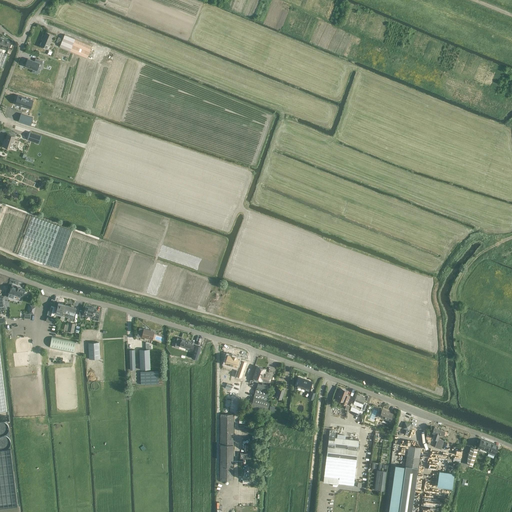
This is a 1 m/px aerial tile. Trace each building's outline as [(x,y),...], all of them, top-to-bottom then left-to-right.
[(281,4),(273,25),(288,30),(296,10),(281,4)] [(40,46),(47,49),(53,35),(46,32),(40,46)] [(64,34),(62,39),(59,46),(70,51),(87,58),(92,46),(75,39),(64,34)] [(1,38),(0,39),(0,45),(8,49),(11,41),(1,38)] [(36,70),(39,63),(42,64),(43,61),(35,58),(34,61),(28,59),(25,66),(36,70)] [(29,109),(32,100),(20,96),(17,105),(29,109)] [(18,121),(30,125),(33,117),(21,113),(18,121)] [(39,143),(42,135),(30,131),(27,139),(39,143)] [(4,142),(2,146),(11,149),(15,136),(7,134),(5,142),(4,142)] [(59,167),(56,172),(66,175),(68,170),(59,167)] [(32,216),(18,254),(46,264),(59,226),(32,216)] [(24,289),(12,285),(9,292),(8,296),(13,298),(14,294),(21,297),(24,289)] [(210,302),(207,311),(213,313),(216,305),(210,302)] [(76,308),(70,306),(64,304),(62,310),(61,315),(70,317),(71,313),(74,314),(76,308)] [(97,309),(85,306),(83,314),(94,317),(94,319),(98,320),(100,313),(96,312),(97,309)] [(76,323),(72,322),(69,322),(67,331),(74,332),(76,323)] [(152,339),(154,332),(144,329),(139,328),(137,335),(142,336),(145,337),(144,339),(147,340),(148,338),(152,339)] [(52,336),(50,348),(74,353),(76,341),(52,336)] [(192,352),(194,345),(191,344),(192,341),(181,338),(178,346),(188,349),(188,350),(192,352)] [(88,343),(89,359),(99,358),(99,342),(88,343)] [(201,346),(196,345),(192,357),(197,359),(201,346)] [(149,349),(146,349),(139,349),(140,369),(150,369),(149,349)] [(229,372),(233,373),(234,370),(245,373),(249,362),(234,357),(229,372)] [(257,366),(253,378),(261,380),(262,379),(269,381),(271,375),(264,373),(265,369),(257,366)] [(140,371),(141,384),(159,384),(158,370),(140,371)] [(220,460),(220,480),(233,480),(233,460),(233,444),(234,414),(231,414),(234,396),(237,397),(242,381),(232,378),(233,375),(227,373),(222,387),(230,390),(229,394),(232,395),(231,397),(230,397),(229,401),(231,401),(229,414),(220,414),(220,444),(220,460)] [(312,383),(299,379),(296,387),(309,392),(312,383)] [(256,388),(253,397),(251,406),(267,410),(269,401),(267,401),(269,391),(256,387),(256,388)] [(281,398),(284,389),(278,387),(275,397),(281,398)] [(340,402),(346,405),(350,396),(347,395),(348,391),(341,388),(336,398),(341,400),(340,402)] [(361,407),(361,408),(364,410),(366,404),(363,403),(365,397),(357,394),(354,400),(360,403),(358,406),(361,407)] [(390,420),(391,416),(393,413),(382,409),(379,415),(390,420)] [(7,437),(6,421),(0,421),(0,432),(3,433),(4,439),(2,440),(2,443),(0,442),(0,446),(8,445),(7,437)] [(438,438),(439,434),(442,435),(443,435),(444,435),(444,433),(444,432),(444,431),(441,430),(434,427),(432,432),(431,432),(429,436),(433,437),(432,438),(437,439),(435,446),(441,448),(444,440),(438,438)] [(329,433),(324,476),(339,477),(338,483),(353,485),(359,440),(335,437),(335,434),(329,433)] [(489,451),(492,444),(480,439),(477,447),(489,451)] [(492,444),(489,451),(495,453),(497,446),(492,444)] [(411,511),(421,447),(408,445),(405,465),(398,511),(411,511)] [(476,451),(477,448),(477,449),(470,447),(468,456),(466,464),(472,465),(476,451)] [(0,509),(17,508),(9,450),(0,451),(0,509)] [(381,489),(383,470),(374,469),(372,488),(381,489)] [(437,486),(453,488),(455,472),(439,470),(437,486)] [(339,477),(324,476),(323,482),(338,484),(338,483),(339,477)]
